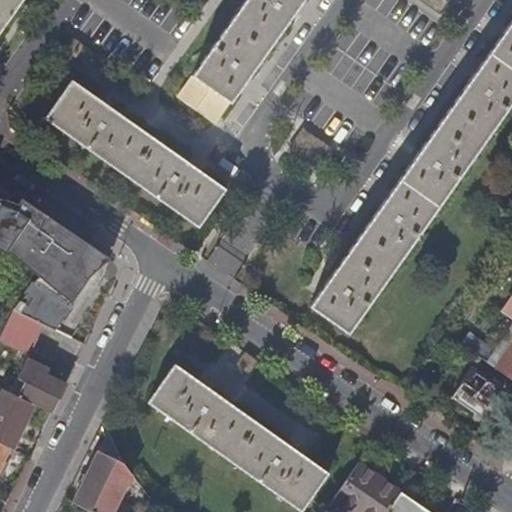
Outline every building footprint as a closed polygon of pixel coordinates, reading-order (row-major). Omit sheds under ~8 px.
[(0,0),(0,29),(20,0),(0,0)] [(246,0),(191,77),(175,99),(213,126),(302,0),(246,0)] [(449,0),(423,0),(441,13),(450,0),(449,0)] [(511,19),(311,306),(347,333),(511,98),(511,19)] [(71,83),(45,120),(198,229),(224,191),(71,83)] [(288,151),(318,171),(333,148),(304,128),(288,151)] [(0,247),(40,274),(26,294),(50,328),(83,344),(84,343),(57,329),(92,278),(91,276),(95,271),(96,272),(97,271),(95,270),(108,258),(0,182),(0,247)] [(24,297),(12,310),(44,325),(50,328),(26,294),(24,297)] [(44,325),(12,310),(0,334),(0,338),(30,353),(44,325)] [(511,344),(496,368),(511,379),(511,344)] [(57,367),(30,353),(18,377),(24,381),(17,396),(34,404),(51,413),(65,384),(52,377),(57,367)] [(175,364),(148,402),(301,511),(328,473),(175,364)] [(473,369),(454,396),(484,418),(504,390),(473,369)] [(24,381),(18,377),(10,393),(17,396),(24,381)] [(10,393),(4,390),(0,398),(0,443),(11,449),(34,404),(17,396),(10,393)] [(129,477),(108,430),(73,503),(88,511),(116,511),(113,510),(129,477)] [(0,468),(8,450),(0,446),(0,468)] [(21,462),(24,455),(15,451),(12,458),(21,462)] [(359,464),(335,499),(353,511),(387,511),(401,492),(359,464)] [(387,511),(430,511),(401,492),(387,511)]
